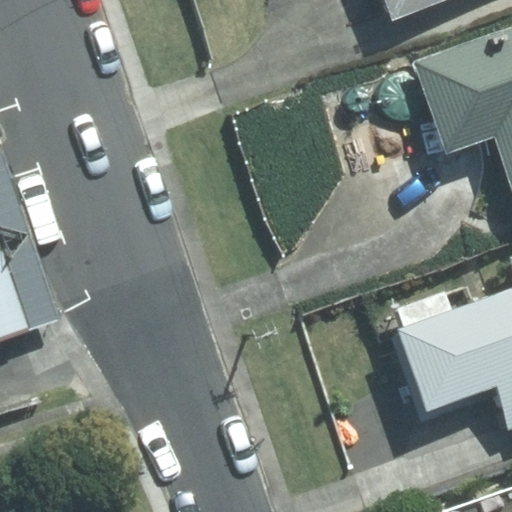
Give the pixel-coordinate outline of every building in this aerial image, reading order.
[(431,0),(381,0),(388,16),(431,0)] [(511,20),(407,58),(439,147),(486,131),(511,203),(511,20)] [(0,332),(30,322),(0,235),(0,332)] [(438,286),(382,310),(419,409),(489,383),(507,431),(511,428),(511,251),(502,255),(511,282),(511,286),(447,311),(438,286)] [(511,511),(511,482),(438,509),(439,511),(511,511)]
